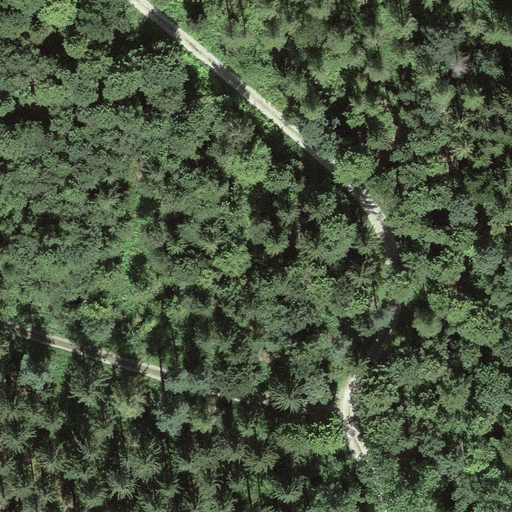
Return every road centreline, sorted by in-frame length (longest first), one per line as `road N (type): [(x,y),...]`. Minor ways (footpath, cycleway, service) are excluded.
road 1 (track): [(132,0),(331,156),(372,214),(389,250),(397,301),(373,361),(333,397),(387,511)]
road 2 (track): [(0,320),(250,395),(333,397)]
